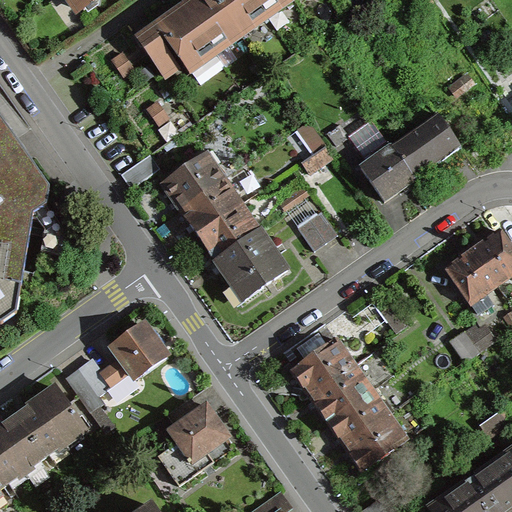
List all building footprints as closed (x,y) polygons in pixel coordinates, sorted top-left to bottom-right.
[(95,0),(63,0),(74,15),(95,0)] [(295,0),(186,0),(137,34),(168,79),(188,65),(192,71),(295,0)] [(0,326),(11,328),(30,315),(45,219),(57,209),(60,191),(0,111),(0,326)] [(439,117),(360,172),(387,210),(466,155),(439,117)] [(211,149),(160,183),(240,302),(291,268),(211,149)] [(445,273),(470,310),(511,282),(511,243),(505,233),(445,273)] [(165,356),(137,320),(103,345),(114,359),(96,373),(109,390),(125,377),(130,384),(165,356)] [(286,368),(304,394),(351,363),(333,336),(286,368)] [(304,394),(322,420),(368,387),(351,363),(304,394)] [(59,381),(0,421),(0,493),(92,429),(59,381)] [(339,446),(386,412),(368,387),(322,420),(339,446)] [(203,401),(162,428),(187,466),(229,439),(203,401)] [(355,468),(401,433),(386,412),(339,446),(355,468)] [(509,511),(511,510),(511,441),(417,508),(419,511),(509,511)] [(155,511),(147,499),(128,511),(155,511)]
